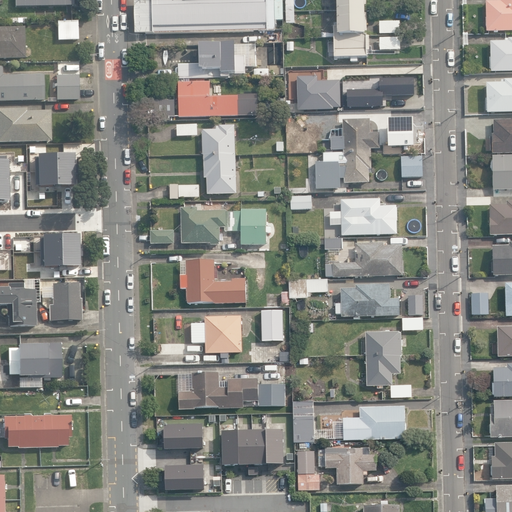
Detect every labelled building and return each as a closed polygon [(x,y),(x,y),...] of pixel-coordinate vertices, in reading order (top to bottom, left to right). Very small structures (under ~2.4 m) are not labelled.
[(136,35),(277,32),(276,0),(180,0),(135,1),(136,35)] [(285,0),(286,23),(295,23),(294,0),(285,0)] [(351,57),(351,62),(358,62),(358,57),(367,57),(367,35),(365,35),(364,0),(337,0),(338,27),(334,27),(335,58),(351,57)] [(485,1),(486,31),(511,30),(511,0),(499,0),(500,0),(485,1)] [(57,20),(57,39),(77,39),(77,20),(57,20)] [(399,20),(379,20),(379,33),(399,33),(399,20)] [(0,27),(0,58),(26,58),(25,27),(0,27)] [(400,36),(379,36),(379,49),(400,49),(400,36)] [(511,38),(505,38),(505,40),(490,41),(491,72),(511,70),(511,38)] [(179,65),(179,79),(244,78),(244,74),(246,74),(246,68),(256,68),(256,44),(200,45),(200,65),(179,65)] [(0,101),(45,100),(45,74),(3,75),(3,66),(0,66),(0,101)] [(356,74),(357,97),(353,97),(353,106),(361,106),(393,105),(392,73),(356,74)] [(57,76),(58,100),(80,100),(80,75),(57,76)] [(331,106),(340,106),(339,82),(317,82),(317,78),(298,78),(299,110),(331,110),(331,106)] [(487,112),(511,111),(511,78),(501,79),(501,82),(486,82),(486,97),(485,97),(485,109),(487,109),(487,112)] [(178,81),(178,116),(238,116),(237,96),(210,96),(210,81),(178,81)] [(419,93),(399,94),(400,107),(420,106),(419,93)] [(155,106),(155,118),(176,117),(175,106),(155,106)] [(240,116),(251,116),(251,107),(240,107),(240,116)] [(0,109),(0,142),(52,141),(51,111),(27,111),(27,109),(0,109)] [(492,150),(492,153),(511,152),(511,118),(493,119),(493,133),(491,133),(491,136),(489,136),(490,150),(492,150)] [(370,133),(370,120),(343,120),(343,137),(331,137),(331,151),(343,151),(343,153),(371,153),(371,149),(380,149),(380,133),(370,133)] [(197,123),(176,123),(176,135),(197,134),(197,123)] [(206,177),(206,194),(236,193),(234,125),(215,126),(216,129),(202,129),(203,177),(206,177)] [(276,142),(276,151),(285,151),(285,142),(276,142)] [(369,183),(369,170),(372,170),(371,153),(343,153),(323,154),(324,163),(315,163),(316,189),(340,188),(340,178),(344,178),(344,184),(369,183)] [(511,154),(492,154),(492,189),(511,188),(511,154)] [(423,157),(401,158),(402,178),(423,177),(423,157)] [(8,204),(16,204),(16,209),(42,209),(42,203),(52,203),(52,158),(8,158),(8,204)] [(199,183),(178,183),(178,196),(199,196),(199,183)] [(290,196),(290,209),(311,209),(311,195),(290,196)] [(341,235),(396,234),(396,206),(395,206),(395,204),(379,205),(379,198),(340,199),(341,235)] [(489,204),(490,234),(511,233),(511,199),(506,200),(506,203),(489,204)] [(241,231),(241,245),(266,245),(266,233),(271,233),(271,227),(266,227),(266,209),(241,209),(241,212),(226,212),(226,209),(198,210),(198,206),(181,206),(181,242),(210,242),(210,244),(219,244),(219,242),(220,242),(220,227),(225,227),(225,231),(241,231)] [(150,230),(150,243),(173,242),(173,229),(150,230)] [(28,236),(0,235),(0,273),(28,273),(28,236)] [(325,238),(325,248),(342,248),(342,237),(325,238)] [(492,244),(492,274),(511,273),(511,240),(509,241),(509,244),(492,244)] [(333,262),(333,276),(402,275),(402,271),(404,271),(404,260),(402,260),(402,244),(383,245),(383,242),(355,242),(355,262),(333,262)] [(80,254),(58,254),(58,272),(80,273),(80,254)] [(40,258),(30,258),(30,275),(39,275),(40,258)] [(215,303),(215,304),(247,303),(246,279),(233,279),(233,282),(215,282),(215,263),(215,260),(186,261),(187,275),(181,275),(181,289),(187,289),(187,301),(188,301),(188,304),(215,303)] [(328,280),(315,280),(290,281),(291,299),(308,298),(308,293),(328,292),(328,280)] [(0,305),(12,305),(12,327),(37,326),(36,289),(25,289),(24,284),(9,284),(9,287),(0,287),(0,305)] [(49,305),(50,321),(83,320),(83,299),(80,299),(80,284),(53,284),(53,305),(49,305)] [(354,317),(354,319),(359,319),(359,317),(400,316),(399,299),(390,299),(389,285),(356,285),(356,289),(341,289),(341,304),(336,304),(336,314),(342,314),(342,317),(354,317)] [(471,313),(488,312),(487,291),(471,292),(471,313)] [(422,295),(407,295),(407,313),(422,313),(422,295)] [(261,310),(261,340),(282,340),(282,309),(261,310)] [(203,352),(203,362),(220,362),(220,358),(228,358),(228,353),(242,353),(241,316),(205,316),(205,352),(203,352)] [(423,316),(402,317),(402,330),(423,329),(423,316)] [(511,324),(497,325),(498,355),(511,355),(511,324)] [(377,385),(377,387),(381,387),(381,385),(391,385),(391,374),(400,374),(400,356),(401,356),(401,355),(401,333),(399,333),(399,331),(365,331),(365,385),(377,385)] [(29,377),(29,387),(32,387),(32,381),(51,381),(51,378),(62,378),(62,343),(18,344),(18,349),(9,350),(10,375),(19,374),(19,377),(29,377)] [(494,368),(494,398),(511,397),(511,364),(507,364),(507,368),(494,368)] [(179,393),(180,410),(195,410),(195,408),(220,408),(220,409),(244,409),(244,402),(258,402),(259,406),(286,406),(286,385),(259,385),(259,379),(229,380),(229,382),(220,382),(220,373),(192,374),(193,390),(190,390),(190,392),(179,393)] [(0,388),(9,388),(9,381),(0,380),(0,388)] [(390,386),(390,399),(411,398),(411,385),(390,386)] [(294,449),(305,449),(305,442),(314,442),(314,437),(311,437),(311,435),(314,435),(314,431),(314,400),(293,400),(294,449)] [(490,415),(491,438),(511,437),(511,401),(493,402),(494,415),(490,415)] [(405,423),(405,407),(360,408),(361,418),(343,418),(344,441),(405,439),(405,435),(407,434),(407,424),(405,423)] [(19,447),(19,449),(59,448),(59,446),(69,446),(69,437),(72,437),(72,416),(51,416),(51,415),(44,415),(44,416),(32,417),(32,416),(24,416),(4,417),(4,438),(8,438),(8,448),(19,447)] [(204,452),(204,427),(165,428),(166,452),(204,452)] [(285,467),(284,433),(223,434),(223,468),(285,467)] [(492,457),(493,479),(511,478),(511,442),(495,443),(495,457),(492,457)] [(369,454),(369,447),(325,448),(325,449),(318,449),(318,465),(325,465),(325,468),(336,467),(336,484),(363,483),(363,475),(367,475),(367,470),(376,470),(375,454),(369,454)] [(297,473),(314,473),(314,450),(297,450),(297,473)] [(206,492),(205,468),(166,469),(167,493),(206,492)] [(297,474),(297,489),(319,489),(319,473),(297,474)] [(511,511),(511,485),(497,486),(497,511),(511,511)]
